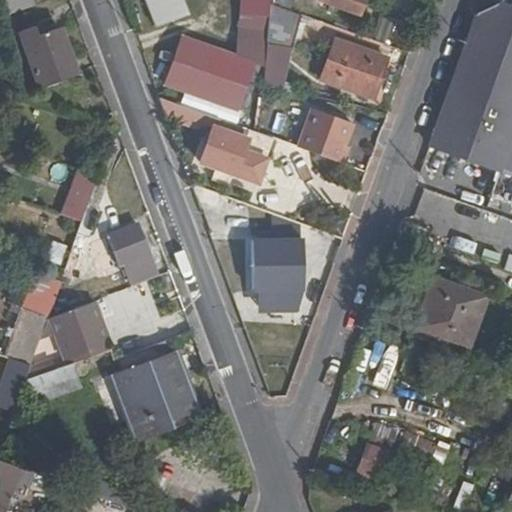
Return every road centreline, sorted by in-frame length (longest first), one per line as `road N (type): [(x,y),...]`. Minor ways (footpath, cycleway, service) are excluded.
road 1 (tertiary): [(96,0),(277,487)]
road 2 (residential): [(454,0),(277,487)]
